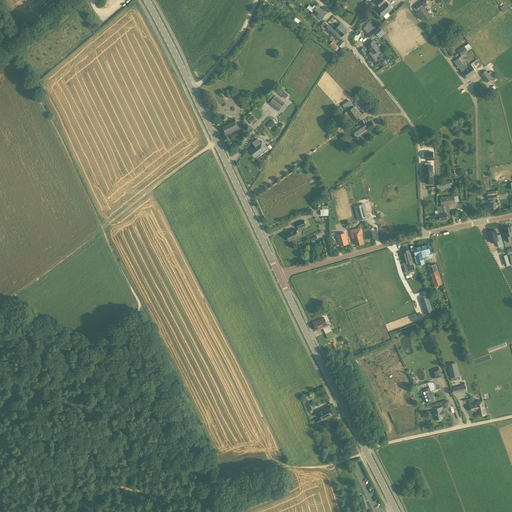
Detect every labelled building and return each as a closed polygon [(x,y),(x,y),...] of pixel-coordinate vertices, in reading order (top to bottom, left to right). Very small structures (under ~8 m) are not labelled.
[(378,0),(376,2),(380,6),(377,9),(383,16),(392,8),(386,1),(384,0),(378,0)] [(418,9),(421,14),(425,19),(429,16),(424,7),(428,4),(425,0),(422,0),(415,5),(416,6),(414,8),(416,11),(418,9)] [(314,16),(315,15),(321,20),(327,14),(317,6),(314,5),(309,11),(311,13),(311,14),(314,16)] [(334,30),(328,25),(325,22),(321,26),(323,28),(323,29),(324,31),(325,29),(338,41),(347,30),(340,23),(334,30)] [(376,29),(375,27),(373,29),(366,34),(369,37),(371,37),(376,33),(380,38),(384,35),(385,33),(379,27),(376,29)] [(382,52),(379,49),(375,42),(373,40),(366,46),(371,52),(367,54),(372,60),(378,55),(382,52)] [(329,46),(334,50),(338,47),(333,42),(329,46)] [(458,51),(461,56),(466,53),(472,48),(468,43),(464,46),(458,51)] [(465,64),(464,65),(459,58),(454,61),(461,72),(466,68),(467,67),(465,64)] [(471,65),(466,68),(461,72),(467,79),(476,72),(471,65)] [(485,70),(480,74),(487,83),(492,79),(485,70)] [(284,98),(287,94),(279,88),(276,92),(284,98)] [(275,96),(269,104),(278,111),(282,106),(281,105),(283,102),(275,96)] [(361,97),(356,101),(361,108),(366,104),(361,97)] [(361,116),(354,106),(346,112),(353,121),(361,116)] [(252,124),(256,120),(251,114),(246,118),(252,124)] [(226,134),(239,128),(235,119),(222,126),(226,134)] [(371,120),(365,125),(362,120),(358,123),(358,124),(352,128),(353,129),(357,135),(366,128),(369,131),(375,127),(371,120)] [(255,146),(250,150),(255,157),(267,148),(262,141),(260,142),(257,139),(253,142),(255,146)] [(433,151),(425,152),(425,160),(434,160),(433,151)] [(425,173),(425,174),(425,177),(426,183),(432,183),(432,174),(433,174),(432,166),(430,166),(430,163),(425,163),(425,166),(425,173)] [(441,184),(436,185),(437,190),(441,189),(441,191),(445,190),(445,192),(446,191),(452,191),(451,189),(450,183),(443,184),(442,180),(440,181),(441,184)] [(490,199),(497,198),(497,199),(511,197),(511,192),(496,195),(496,194),(487,196),(488,200),(484,200),(484,204),(483,204),(485,212),(494,211),(493,202),(490,203),(490,201),(490,199)] [(447,219),(446,213),(447,212),(445,204),(455,203),(454,195),(447,196),(439,198),(441,205),(437,206),(437,207),(438,214),(440,220),(447,219)] [(364,204),(354,207),(358,220),(368,218),(364,204)] [(295,224),(297,228),(306,225),(304,220),(295,224)] [(361,233),(358,234),(356,228),(351,229),(352,231),(353,235),(356,245),(363,243),(361,233)] [(285,233),(289,241),(299,236),(295,229),(285,233)] [(495,230),(488,233),(491,243),(496,241),(498,248),(504,246),(500,234),(497,235),(495,230)] [(336,235),(337,239),(332,240),(333,245),(336,244),(337,246),(339,246),(348,243),(345,232),(336,235)] [(428,244),(413,248),(418,265),(424,263),(422,257),(431,254),(428,244)] [(413,264),(409,250),(403,251),(406,262),(405,262),(406,266),(413,264)] [(428,266),(435,286),(442,284),(435,264),(428,266)] [(432,310),(427,296),(420,299),(425,313),(432,310)] [(324,317),(313,322),(316,331),(323,328),(328,339),(335,336),(332,330),(331,330),(329,325),(327,325),(324,317)] [(451,377),(457,375),(457,374),(458,374),(456,363),(448,365),(450,375),(451,377)] [(430,370),(434,379),(442,375),(439,367),(430,370)] [(430,391),(432,390),(433,389),(434,387),(434,386),(434,384),(432,383),(431,382),(429,382),(427,383),(429,388),(422,390),(423,395),(427,406),(434,403),(430,391)] [(450,387),(451,393),(464,391),(463,384),(450,387)] [(310,401),(304,403),(308,411),(314,408),(310,401)] [(444,403),(447,409),(452,406),(449,401),(444,403)] [(485,414),(482,402),(469,405),(471,411),(478,409),(479,415),(485,414)] [(320,414),(320,415),(329,412),(327,407),(322,409),(321,409),(314,413),(315,416),(320,414)] [(441,420),(441,418),(442,418),(442,416),(444,416),(443,410),(442,411),(442,407),(433,409),(435,420),(436,419),(437,421),(441,420)] [(331,416),(329,412),(320,415),(321,417),(317,419),(318,423),(326,419),(326,418),(331,416)] [(362,510),(367,508),(363,495),(358,496),(362,510)]
